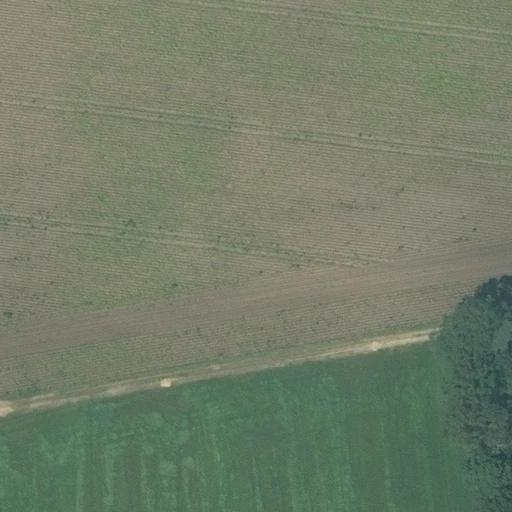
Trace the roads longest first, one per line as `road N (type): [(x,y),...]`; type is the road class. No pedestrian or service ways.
road 1 (track): [(511,333),(494,328),(0,404)]
road 2 (track): [(293,0),(350,349)]
